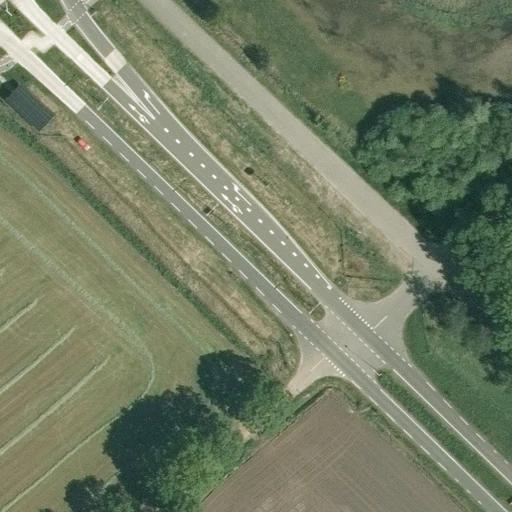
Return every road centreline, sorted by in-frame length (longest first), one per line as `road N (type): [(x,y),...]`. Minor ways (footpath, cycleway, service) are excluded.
road 1 (unclassified): [(0,33),(331,353)]
road 2 (unclassified): [(435,265),(154,0)]
road 3 (unclassified): [(366,335),(148,123)]
road 4 (unclassified): [(331,353),(503,511)]
road 5 (track): [(136,511),(306,378)]
road 6 (unclassified): [(511,473),(366,335)]
road 7 (unclassified): [(148,123),(22,0)]
road 8 (secondary): [(148,123),(71,0)]
